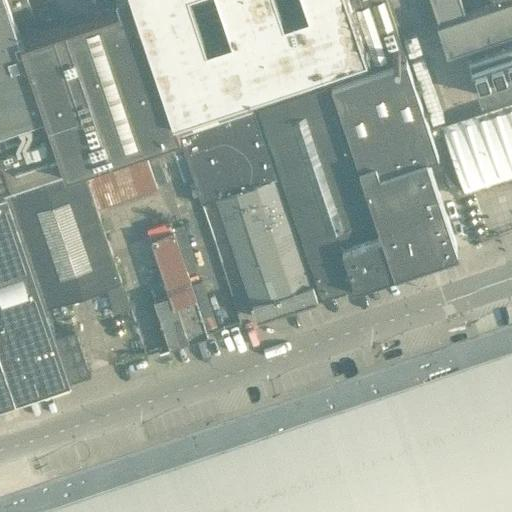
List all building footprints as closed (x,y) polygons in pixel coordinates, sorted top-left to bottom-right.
[(0,0),(0,189),(64,168),(20,37),(13,17),(32,11),(28,0),(0,0)] [(177,130),(134,0),(118,0),(119,2),(60,23),(57,13),(38,20),(41,29),(20,37),(64,168),(177,130)] [(261,103),(329,80),(369,67),(405,55),(398,33),(386,0),(134,0),(177,130),(261,103)] [(446,50),(511,28),(511,0),(493,0),(494,2),(465,11),(461,0),(430,0),(438,20),(437,20),(446,50)] [(403,36),(408,54),(421,49),(415,32),(403,36)] [(480,95),(511,84),(511,43),(468,58),(480,95)] [(369,67),(329,80),(393,270),(458,248),(426,155),(438,151),(429,126),(405,55),(369,67)] [(423,56),(411,60),(432,121),(443,118),(423,56)] [(393,270),(329,80),(261,103),(324,293),(393,270)] [(511,99),(429,126),(438,151),(452,194),(511,173),(511,99)] [(324,293),(261,103),(177,130),(201,200),(215,195),(256,316),(324,293)] [(157,184),(143,143),(84,163),(97,204),(157,184)] [(82,163),(7,189),(45,303),(64,297),(104,283),(114,311),(130,306),(82,163)] [(184,221),(176,223),(190,271),(198,268),(184,221)] [(207,333),(173,229),(150,236),(169,293),(153,299),(159,316),(155,317),(165,346),(207,333)] [(75,328),(64,297),(45,303),(56,335),(75,328)] [(71,378),(56,335),(45,303),(0,318),(0,353),(15,397),(71,378)] [(90,372),(75,328),(56,335),(71,378),(90,372)] [(511,511),(511,334),(0,507),(0,511),(511,511)] [(0,402),(15,397),(0,353),(0,402)]
